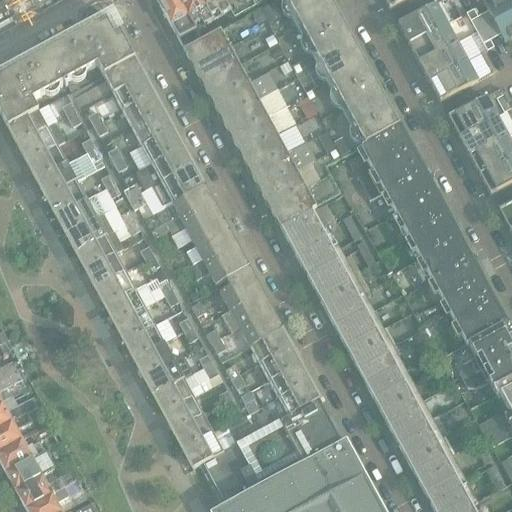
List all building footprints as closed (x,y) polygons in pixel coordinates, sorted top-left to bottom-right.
[(194,26),(179,0),(154,0),(184,53),(202,43),(192,27),(194,26)] [(211,21),(199,0),(179,0),(194,26),(201,22),(203,26),(211,21)] [(235,19),(224,0),(199,0),(211,21),(218,33),(236,23),(234,19),(235,19)] [(224,0),(235,19),(254,8),(249,0),(245,0),(240,4),(237,0),(224,0)] [(349,39),(335,12),(328,0),(284,0),(287,4),(290,2),(319,55),(349,39)] [(409,0),(382,0),(389,11),(409,0)] [(511,0),(491,0),(485,3),(483,5),(487,13),(493,24),(511,14),(511,0)] [(460,18),(453,4),(445,8),(453,22),(460,18)] [(408,46),(446,26),(435,6),(397,26),(408,46)] [(487,13),(478,18),(485,29),(493,24),(487,13)] [(511,14),(493,24),(500,36),(504,44),(507,43),(511,40),(511,14)] [(259,15),(252,18),(258,28),(264,25),(259,15)] [(478,18),(470,23),(476,34),(485,29),(478,18)] [(32,102),(97,67),(103,79),(134,62),(110,19),(0,78),(0,117),(7,130),(37,113),(32,102)] [(493,24),(485,29),(491,41),(500,36),(493,24)] [(418,65),(456,44),(446,26),(408,46),(418,65)] [(485,29),(476,34),(482,45),(491,41),(485,29)] [(398,130),(364,66),(349,39),(319,55),(368,147),(398,130)] [(207,40),(202,43),(184,53),(193,71),(217,58),(207,40)] [(272,40),(264,44),(268,52),(277,48),(272,40)] [(428,84),(467,64),(456,44),(418,65),(428,84)] [(276,51),(271,54),(275,63),(281,60),(276,51)] [(489,70),(481,56),(473,60),(481,74),(489,70)] [(226,75),(217,58),(193,71),(202,88),(226,75)] [(138,69),(134,62),(103,79),(107,87),(112,96),(143,79),(138,69)] [(439,104),(478,83),(467,64),(428,84),(439,104)] [(286,67),(279,71),(283,79),(290,75),(286,67)] [(236,94),(226,75),(202,88),(213,107),(236,94)] [(153,97),(143,79),(112,96),(122,114),(153,97)] [(245,111),(236,94),(213,107),(222,124),(245,111)] [(162,115),(153,97),(122,114),(132,132),(162,115)] [(511,111),(503,97),(496,101),(503,115),(511,111)] [(458,139),(497,119),(486,99),(447,119),(458,139)] [(76,115),(71,105),(62,110),(67,120),(76,115)] [(17,148),(54,127),(44,109),(37,113),(7,130),(17,148)] [(255,129),(245,111),(222,124),(232,142),(255,129)] [(81,125),(76,115),(67,120),(72,130),(81,125)] [(102,124),(96,115),(88,119),(93,129),(102,124)] [(172,133),(162,115),(132,132),(141,150),(172,133)] [(469,158),(507,138),(497,119),(458,139),(469,158)] [(107,134),(102,124),(93,129),(98,139),(107,134)] [(26,166),(57,149),(64,145),(54,127),(17,148),(26,166)] [(265,146),(255,129),(232,142),(241,159),(265,146)] [(422,174),(408,148),(398,130),(368,147),(359,152),(371,174),(356,181),(369,204),(383,196),(422,174)] [(182,151),(172,133),(141,150),(151,167),(182,151)] [(479,177),(511,159),(511,147),(507,138),(469,158),(479,177)] [(96,151),(90,141),(81,146),(87,156),(96,151)] [(275,165),(265,146),(241,159),(251,178),(275,165)] [(67,167),(57,149),(26,166),(36,184),(67,167)] [(121,160),(116,150),(107,155),(113,165),(121,160)] [(101,161),(96,151),(87,156),(92,166),(101,161)] [(192,169),(182,151),(151,167),(161,185),(192,169)] [(490,197),(511,185),(511,159),(479,177),(490,197)] [(127,170),(121,160),(113,165),(118,175),(127,170)] [(76,185),(86,180),(76,162),(67,167),(36,184),(46,201),(76,185)] [(284,182),(275,165),(251,178),(261,195),(284,182)] [(201,187),(192,169),(161,185),(170,203),(201,187)] [(446,218),(434,196),(422,174),(383,196),(407,240),(446,218)] [(115,187),(110,177),(101,182),(106,192),(115,187)] [(294,200),(284,182),(261,195),(270,213),(294,200)] [(86,203),(76,185),(46,201),(55,219),(86,203)] [(141,196),(135,186),(123,193),(128,204),(141,196)] [(120,197),(115,187),(106,192),(111,202),(120,197)] [(212,206),(201,187),(170,203),(169,204),(178,220),(180,223),(212,206)] [(146,206),(141,196),(128,204),(133,213),(146,206)] [(65,238),(103,217),(105,216),(95,198),(86,203),(55,219),(65,238)] [(303,217),(294,200),(270,213),(280,230),(303,217)] [(509,232),(511,230),(511,204),(498,213),(509,232)] [(191,244),(223,227),(212,206),(180,223),(178,220),(165,227),(178,251),(191,244)] [(358,300),(368,294),(363,285),(353,290),(322,234),(334,228),(323,209),(312,215),(311,213),(303,217),(280,230),(365,388),(396,371),(405,366),(395,348),(399,346),(389,328),(377,335),(358,300)] [(147,212),(140,216),(143,222),(151,218),(147,212)] [(134,223),(129,213),(120,218),(126,228),(134,223)] [(75,256),(113,235),(103,217),(65,238),(75,256)] [(418,260),(457,239),(446,218),(407,240),(418,260)] [(361,241),(349,219),(342,223),(334,228),(340,238),(348,234),(354,244),(361,241)] [(140,233),(134,223),(126,228),(131,238),(140,233)] [(190,273),(235,249),(223,227),(191,244),(195,251),(187,255),(194,267),(189,270),(190,273)] [(115,257),(123,253),(113,235),(75,256),(85,274),(115,257)] [(431,284),(471,263),(470,261),(469,261),(457,239),(418,260),(419,262),(410,267),(421,286),(429,282),(431,284)] [(375,266),(363,244),(356,248),(368,270),(375,266)] [(154,259),(149,249),(140,254),(145,264),(154,259)] [(217,291),(249,274),(235,249),(190,273),(196,283),(209,276),(217,291)] [(125,275),(115,257),(85,274),(94,292),(125,275)] [(159,269),(154,259),(145,264),(150,274),(159,269)] [(442,304),(482,283),(471,263),(431,284),(442,304)] [(377,287),(391,279),(387,272),(373,279),(377,287)] [(229,314),(261,296),(249,274),(217,291),(229,314)] [(135,293),(125,275),(94,292),(104,309),(135,293)] [(164,277),(156,281),(159,286),(166,282),(164,277)] [(494,305),(489,297),(482,283),(442,304),(453,324),(494,305)] [(173,295),(168,285),(159,290),(165,300),(173,295)] [(145,311),(135,293),(104,309),(114,327),(145,311)] [(179,305),(173,295),(165,300),(170,310),(179,305)] [(271,315),(261,296),(229,314),(239,332),(271,315)] [(205,315),(200,305),(191,310),(196,320),(205,315)] [(464,346),(504,325),(505,325),(494,305),(453,324),(464,346)] [(154,328),(145,311),(114,327),(124,345),(154,328)] [(281,334),(271,315),(239,332),(249,351),(250,351),(281,334)] [(193,331),(187,321),(179,326),(184,336),(193,331)] [(433,321),(420,328),(428,341),(440,333),(433,321)] [(154,328),(124,345),(133,363),(164,346),(176,340),(167,322),(154,328)] [(511,339),(504,325),(464,346),(466,348),(467,348),(474,360),(461,368),(458,377),(465,390),(475,392),(487,385),(495,398),(498,397),(511,389),(511,339)] [(198,341),(193,331),(184,336),(189,345),(198,341)] [(220,343),(215,333),(206,338),(211,348),(220,343)] [(290,351),(281,334),(250,351),(260,368),(290,351)] [(430,344),(428,341),(424,334),(412,340),(418,352),(430,344)] [(225,352),(220,343),(211,348),(217,357),(225,352)] [(174,364),(164,346),(133,363),(143,381),(174,364)] [(300,368),(290,351),(260,368),(269,385),(300,368)] [(207,357),(198,362),(203,372),(212,367),(207,357)] [(174,364),(143,381),(153,399),(192,378),(182,360),(174,364)] [(212,367),(203,372),(208,381),(217,376),(212,367)] [(309,385),(300,368),(269,385),(278,402),(309,385)] [(240,379),(234,369),(225,374),(231,384),(240,379)] [(0,407),(2,406),(0,402),(0,393),(27,379),(22,370),(3,380),(3,381),(0,382),(0,407)] [(466,468),(458,454),(454,457),(444,439),(436,443),(396,371),(365,388),(432,511),(472,511),(457,482),(491,465),(480,443),(473,446),(480,461),(466,468)] [(192,378),(153,399),(163,417),(193,401),(188,392),(208,381),(203,372),(192,378)] [(245,388),(240,379),(231,384),(236,393),(245,388)] [(318,403),(309,385),(278,402),(288,419),(318,403)] [(511,389),(498,397),(507,412),(477,428),(489,451),(511,438),(511,389)] [(232,403),(227,393),(218,398),(223,408),(232,403)] [(0,429),(26,415),(42,407),(37,398),(6,415),(2,406),(0,407),(0,429)] [(203,419),(193,401),(163,417),(172,435),(203,419)] [(237,413),(232,403),(223,408),(228,418),(237,413)] [(256,494),(307,467),(342,447),(318,403),(288,419),(263,433),(258,424),(238,435),(243,444),(237,447),(237,448),(233,450),(256,494)] [(258,413),(253,403),(244,408),(249,418),(258,413)] [(0,454),(22,443),(17,433),(31,425),(26,415),(0,429),(0,454)] [(213,436),(203,419),(172,435),(182,453),(213,436)] [(223,455),(213,436),(182,453),(192,472),(201,467),(223,455)] [(5,476),(43,454),(38,445),(26,451),(22,443),(0,454),(0,465),(1,468),(5,476)] [(377,511),(343,447),(342,447),(307,467),(330,511),(377,511)] [(256,494),(233,450),(223,455),(201,467),(225,511),(256,494)] [(42,479),(53,472),(43,454),(5,476),(9,482),(15,493),(42,479)] [(330,511),(307,467),(256,494),(225,511),(222,511),(330,511)] [(505,490),(494,468),(487,472),(498,494),(505,490)] [(25,511),(63,491),(76,483),(72,476),(63,481),(62,479),(56,482),(47,487),(42,479),(15,493),(21,504),(24,511),(25,511)] [(59,511),(56,506),(68,500),(63,491),(25,511),(59,511)]
